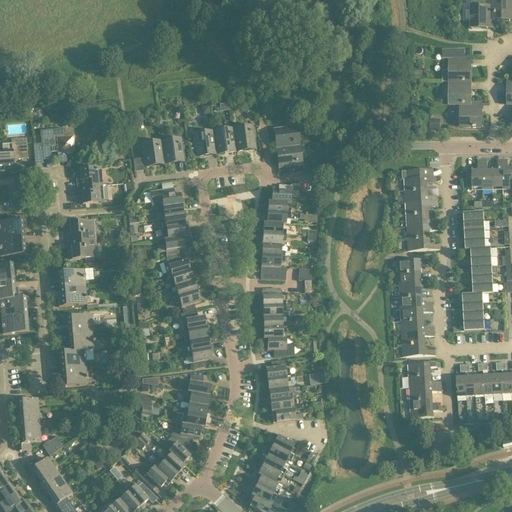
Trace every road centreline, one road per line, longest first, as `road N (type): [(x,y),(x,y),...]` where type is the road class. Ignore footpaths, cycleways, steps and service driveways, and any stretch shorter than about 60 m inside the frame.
road 1 (residential): [(200,174),(267,165),(271,181),(351,170),(401,146),(444,145)]
road 2 (residential): [(447,353),(437,270),(446,255),(444,145)]
road 3 (residential): [(200,483),(235,393),(218,283)]
road 4 (residential): [(50,511),(10,455),(1,354)]
road 5 (residential): [(61,209),(124,211),(149,180),(200,174)]
road 6 (tertiary): [(365,511),(511,473)]
road 7 (residential): [(46,351),(41,288),(49,260),(41,211)]
road 8 (residential): [(41,211),(15,208),(12,194),(16,181),(39,177),(55,176),(61,209)]
